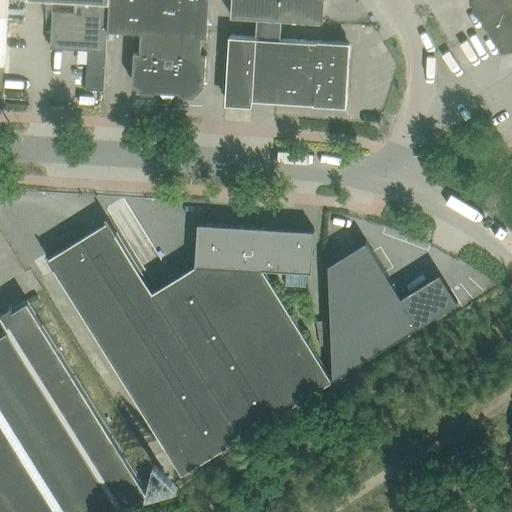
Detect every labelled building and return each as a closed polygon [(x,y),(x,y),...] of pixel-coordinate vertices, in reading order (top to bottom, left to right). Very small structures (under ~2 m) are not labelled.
[(9,0),(0,0),(0,64),(5,65),(9,0)] [(53,0),(50,47),(88,49),(86,89),(104,90),(108,30),(109,0),(53,0)] [(141,32),(140,52),(201,56),(202,36),(207,36),(209,0),(109,0),(108,30),(141,32)] [(259,0),(231,16),(258,18),(282,19),(323,22),(324,0),(259,0)] [(232,0),(231,16),(259,0),(232,0)] [(511,0),(469,0),(475,9),(485,26),(511,9),(511,0)] [(511,9),(485,26),(501,52),(511,49),(511,9)] [(280,38),(282,19),(258,18),(257,37),(253,99),(315,103),(319,41),(280,38)] [(253,100),(253,99),(257,37),(230,35),(226,99),(253,100)] [(348,43),(319,41),(315,103),(345,105),(348,43)] [(204,86),(205,77),(206,56),(201,56),(140,52),(134,51),(133,81),(143,93),(153,93),(158,89),(164,99),(171,99),(178,90),(182,95),(193,96),(204,86)] [(315,229),(199,222),(199,219),(197,219),(196,238),(197,238),(196,264),(153,291),(107,216),(105,217),(107,220),(50,256),(48,253),(46,254),(182,473),(332,379),(263,268),(312,271),(311,278),(313,278),(314,251),(313,251),(315,229)] [(367,240),(328,263),(333,378),(458,301),(457,300),(455,301),(446,286),(440,276),(431,282),(404,299),(402,296),(367,240)] [(38,299),(32,302),(36,308),(41,304),(38,299)] [(0,511),(119,511),(149,494),(38,317),(28,300),(13,309),(11,306),(0,312),(0,316),(8,329),(0,333),(0,511)]
